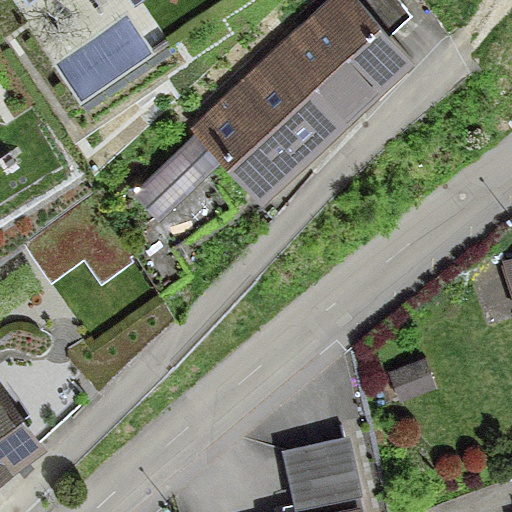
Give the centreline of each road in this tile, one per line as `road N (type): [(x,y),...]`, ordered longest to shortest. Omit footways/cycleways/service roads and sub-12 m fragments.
road 1 (residential): [(511,15),(361,147),(7,511)]
road 2 (residential): [(96,511),(354,290),(511,171)]
